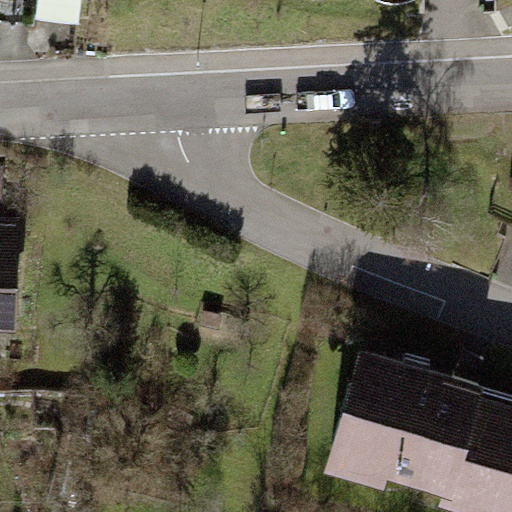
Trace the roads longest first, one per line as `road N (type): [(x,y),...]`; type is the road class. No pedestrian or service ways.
road 1 (residential): [(511,319),(246,202),(201,165),(179,98)]
road 2 (residential): [(179,98),(511,84)]
road 3 (residential): [(0,108),(179,98)]
